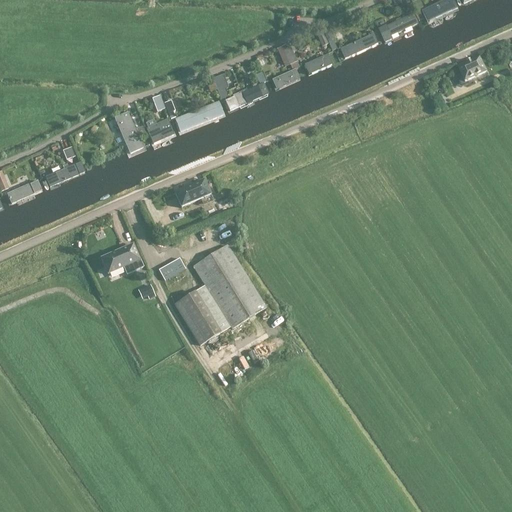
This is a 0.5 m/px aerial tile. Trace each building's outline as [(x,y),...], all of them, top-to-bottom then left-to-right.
[(397,7),(403,4),(406,12),(414,9),(409,0),(398,0),(395,2),(397,7)] [(423,9),(418,0),(415,0),(411,2),(413,5),(412,5),(414,9),(415,9),(416,12),(414,13),(419,22),(424,20),(419,11),(423,9)] [(458,9),(453,0),(449,0),(422,13),(428,24),(458,9)] [(419,25),(414,15),(387,27),(392,37),(419,25)] [(323,32),(332,52),(337,49),(334,44),(335,44),(329,29),(323,32)] [(322,48),(328,45),(321,31),(315,34),(322,48)] [(378,45),(374,35),(340,50),(345,60),(378,45)] [(288,45),(281,48),(289,66),(296,63),(288,45)] [(332,66),(328,56),(304,66),(309,76),(332,66)] [(480,58),(458,68),(465,85),(488,75),(480,58)] [(300,81),(295,71),(272,81),(277,92),(300,81)] [(262,74),(256,77),(260,86),(263,85),(266,83),(262,74)] [(227,88),(222,76),(212,80),(220,100),(228,97),(225,90),(227,88)] [(269,95),(263,85),(260,86),(225,103),(230,114),(269,95)] [(165,110),(160,98),(152,100),(157,113),(165,110)] [(171,120),(175,119),(173,114),(175,113),(170,103),(164,105),(171,120)] [(224,117),(219,103),(174,120),(180,135),(224,117)] [(143,149),(127,114),(115,120),(131,155),(143,149)] [(174,136),(167,121),(146,130),(153,145),(174,136)] [(139,139),(145,137),(144,134),(142,129),(136,131),(139,139)] [(76,158),(72,149),(63,153),(66,162),(76,158)] [(86,174),(81,164),(46,178),(50,189),(86,174)] [(3,172),(0,173),(0,191),(1,195),(11,191),(3,172)] [(181,209),(211,197),(204,181),(175,194),(181,209)] [(42,193),(38,183),(7,195),(12,206),(42,193)] [(125,249),(101,260),(108,276),(123,269),(127,277),(144,269),(143,267),(135,250),(128,252),(129,253),(127,254),(125,249)] [(234,257),(171,296),(206,353),(269,314),(234,257)] [(166,283),(186,272),(180,260),(159,272),(166,283)] [(139,292),(138,292),(142,301),(148,298),(149,301),(156,298),(155,298),(154,295),(150,286),(139,292)]
